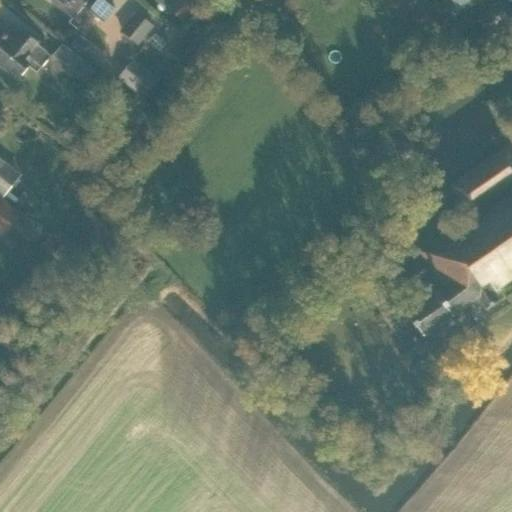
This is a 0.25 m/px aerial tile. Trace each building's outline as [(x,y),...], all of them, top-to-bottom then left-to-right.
[(83,6),(104,23),(115,9),(103,0),(54,0),(75,17),(83,6)] [(405,0),(438,0),(450,18),(479,0),(388,0),(393,7),(405,0)] [(154,27),(135,12),(120,31),(138,46),(154,27)] [(37,73),(51,56),(37,44),(38,43),(23,31),(22,32),(13,25),(0,40),(0,63),(18,79),(28,67),(37,73)] [(80,54),(89,43),(78,35),(70,46),(80,54)] [(54,55),(86,80),(94,70),(63,45),(54,55)] [(118,78),(140,97),(157,76),(134,58),(118,78)] [(491,295),(511,280),(511,164),(502,150),(449,185),(470,217),(417,252),(441,288),(404,313),(420,335),(474,299),(482,311),(496,302),(491,295)] [(0,194),(3,197),(21,175),(0,158),(0,194)] [(0,213),(9,202),(0,195),(0,213)] [(412,284),(427,275),(420,263),(405,273),(412,284)]
